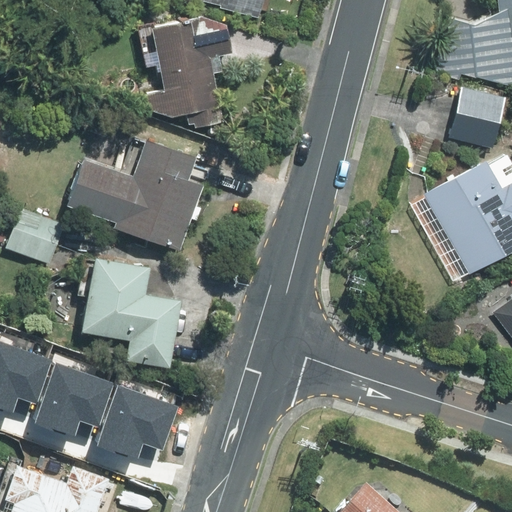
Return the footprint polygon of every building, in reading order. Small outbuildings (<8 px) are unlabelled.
[(261,17),(264,0),(194,0),(194,2),(261,17)] [(459,73),(511,87),(511,0),(492,0),(495,17),(449,22),(459,73)] [(185,21),(147,27),(156,89),(144,91),(149,119),(181,114),(183,126),(217,121),(209,74),(228,71),(221,23),(186,29),(185,21)] [(498,97),(458,88),(447,138),(488,146),(498,97)] [(119,171),(75,158),(61,202),(110,216),(106,230),(174,251),(193,187),(177,182),(184,160),(128,143),(119,171)] [(511,162),(506,151),(420,195),(461,275),(511,249),(511,162)] [(58,224),(12,211),(1,250),(47,263),(58,224)] [(141,268),(81,263),(74,334),(121,338),(118,364),(164,368),(171,299),(138,296),(141,268)] [(511,291),(488,309),(511,343),(511,291)] [(85,447),(79,464),(114,476),(143,392),(111,381),(109,386),(94,381),(72,442),(85,447)] [(42,476),(9,464),(0,486),(0,498),(4,500),(0,510),(0,511),(88,511),(102,476),(66,463),(62,474),(46,468),(42,476)] [(391,511),(361,485),(337,511),(391,511)]
